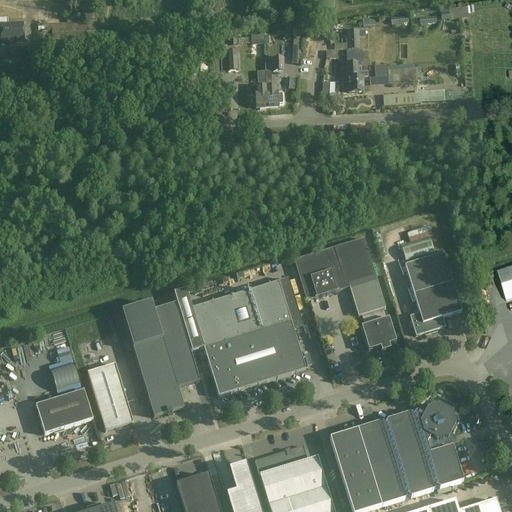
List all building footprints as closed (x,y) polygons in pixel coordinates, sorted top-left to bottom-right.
[(450,21),(469,19),(467,8),(443,11),(444,14),(440,14),(441,21),(449,20),(450,21)] [(408,18),(391,19),(391,26),(399,26),(400,29),(408,28),(407,25),(409,25),(408,18)] [(436,18),(420,19),(420,26),(424,26),(424,28),(428,28),(428,25),(437,24),(436,18)] [(0,19),(0,31),(1,45),(25,44),(24,24),(7,24),(7,19),(0,19)] [(363,28),(375,27),(375,19),(363,20),(363,28)] [(88,40),(88,37),(104,36),(103,26),(87,27),(87,24),(38,26),(39,50),(69,48),(69,41),(88,40)] [(359,32),(347,32),(348,51),(360,50),(359,32)] [(263,37),(251,37),(252,47),(264,46),(264,42),(263,42),(263,37)] [(32,55),(32,45),(10,47),(10,57),(32,55)] [(238,73),(237,52),(227,53),(227,54),(220,54),(221,60),(215,60),(216,63),(215,63),(216,74),(214,74),(214,82),(222,81),(221,74),(228,73),(228,74),(238,73)] [(283,59),(273,60),(273,73),(284,72),(283,59)] [(360,60),(357,60),(357,63),(346,64),(347,79),(349,79),(349,93),(364,93),(363,73),(358,73),(357,67),(361,66),(360,60)] [(376,84),(412,81),(411,70),(416,69),(415,65),(375,68),(376,84)] [(335,84),(335,94),(345,94),(345,84),(335,84)] [(278,108),(277,87),(266,88),(267,109),(278,108)] [(256,109),(267,109),(266,88),(250,89),(250,96),(253,96),(256,99),(256,109)] [(415,95),(383,97),(384,108),(416,106),(415,95)] [(435,224),(411,228),(413,237),(436,233),(435,224)] [(430,239),(401,247),(406,263),(434,254),(430,239)] [(387,321),(384,311),(385,310),(363,241),(293,263),(306,304),(349,290),(358,319),(361,318),(364,328),(361,329),(364,337),(362,340),(365,341),(368,353),(379,349),(381,354),(390,351),(389,346),(396,344),(392,332),(393,330),(391,329),(388,320),(387,321)] [(511,300),(511,268),(497,273),(506,302),(511,300)] [(409,318),(416,338),(445,329),(442,319),(462,313),(452,284),(413,296),(419,315),(409,318)] [(192,294),(184,296),(189,308),(196,305),(192,294)] [(262,332),(203,350),(213,381),(209,382),(211,387),(214,386),(218,398),(305,371),(290,323),(271,329),(270,324),(260,327),(262,332)] [(312,332),(320,354),(324,352),(317,330),(312,332)] [(67,331),(43,337),(47,355),(48,355),(53,372),(76,367),(67,331)] [(184,410),(178,389),(177,390),(162,341),(133,350),(148,399),(147,399),(153,419),(167,415),(167,417),(171,416),(171,414),(184,410)] [(105,433),(133,425),(115,366),(87,374),(105,433)] [(44,436),(93,422),(84,393),(35,407),(44,436)] [(437,407),(427,410),(423,417),(416,413),(357,432),(381,509),(463,483),(452,450),(456,449),(454,443),(449,444),(448,439),(455,426),(451,414),(437,407)] [(286,454),(255,463),(259,477),(268,507),(287,501),(290,511),(332,511),(317,460),(305,463),(304,459),(306,458),(303,448),(290,452),(290,454),(286,455),(286,454)] [(235,494),(226,497),(230,511),(260,511),(246,466),(228,471),(235,494)] [(183,511),(219,511),(208,477),(176,487),(183,511)] [(108,488),(111,498),(116,497),(113,486),(108,488)] [(498,511),(495,501),(461,511),(457,511),(455,502),(426,511),(498,511)]
